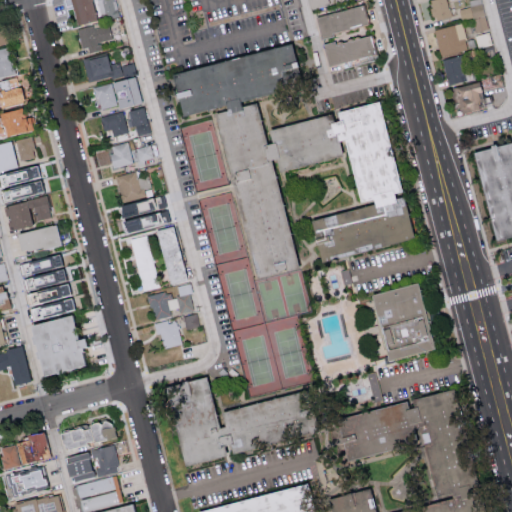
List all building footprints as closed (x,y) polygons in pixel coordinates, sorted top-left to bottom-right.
[(68,0),(75,24),(96,19),(90,0),(68,0)] [(96,0),(99,19),(117,17),(115,0),(96,0)] [(303,0),(306,8),(324,5),(323,0),(303,0)] [(449,16),(446,0),(428,0),(433,19),(449,16)] [(461,19),(474,16),(477,30),(488,28),(481,0),(469,0),(471,6),(458,9),(461,19)] [(314,14),(318,34),(365,25),(361,5),(314,14)] [(440,56),(467,49),(460,22),(433,30),(440,56)] [(84,53),(100,48),(98,41),(111,38),(107,24),(94,27),(93,24),(77,28),(84,53)] [(477,48),(491,44),(488,31),(474,35),(477,48)] [(326,63),(372,54),(368,35),(322,44),(326,63)] [(297,270),(256,279),(213,114),(225,111),(224,106),(181,118),(177,99),(175,99),(174,94),(175,93),(171,75),(289,44),(301,84),(239,103),(240,107),(254,104),(265,145),(270,144),(267,131),(330,115),(332,122),(338,121),(336,113),(377,102),(400,192),(358,203),(343,140),(338,142),(341,156),(279,173),(275,162),(273,162),(271,160),(269,161),(297,270)] [(0,48),(0,77),(16,73),(9,46),(0,48)] [(87,82),(135,72),(133,62),(117,66),(117,62),(107,64),(105,54),(82,59),(87,82)] [(441,59),(447,84),(466,80),(460,55),(441,59)] [(139,102),(134,76),(93,85),(98,109),(116,105),(116,107),(139,102)] [(476,101),(483,99),(479,81),(452,87),(453,95),(448,96),(452,113),(477,107),(476,101)] [(0,112),(0,119),(5,136),(33,127),(29,115),(24,117),(21,106),(0,112)] [(127,109),(129,126),(135,125),(136,135),(148,133),(145,107),(127,109)] [(126,131),(122,111),(99,115),(103,136),(126,131)] [(36,156),(30,136),(15,140),(20,160),(36,156)] [(0,170),(17,167),(11,140),(0,142),(0,170)] [(511,141),(473,150),(493,239),(511,235),(511,141)] [(109,144),(111,166),(132,164),(129,142),(109,144)] [(136,147),(139,160),(153,157),(150,144),(136,147)] [(42,193),(40,178),(37,178),(36,168),(0,173),(0,190),(2,200),(42,193)] [(116,176),(123,202),(146,195),(144,188),(150,186),(148,176),(137,179),(135,170),(116,176)] [(50,217),(46,196),(4,204),(9,229),(34,225),(33,220),(50,217)] [(418,239),(329,262),(318,222),(407,198),(418,239)] [(17,252),(59,244),(55,224),(13,233),(17,252)] [(155,229),(168,284),(185,280),(172,225),(155,229)] [(159,287),(147,234),(130,238),(142,291),(159,287)] [(28,273),(60,266),(57,254),(25,261),(28,273)] [(32,318),(74,310),(71,296),(68,296),(65,281),(64,282),(61,268),(25,276),(28,288),(26,289),(32,318)] [(0,309),(8,308),(4,285),(0,286),(0,309)] [(423,285),(439,347),(393,359),(376,297),(423,285)] [(186,329),(200,325),(196,312),(182,316),(186,329)] [(25,325),(37,376),(86,365),(84,356),(82,356),(78,338),(74,339),(69,315),(25,325)] [(175,319),(155,323),(161,348),(181,343),(175,319)] [(30,381),(23,347),(0,351),(0,369),(9,368),(13,384),(30,381)] [(371,392),(379,390),(375,371),(366,373),(371,392)] [(179,466),(223,456),(222,450),(258,442),(255,426),(264,424),(263,419),(275,416),(272,405),(294,400),(292,394),(212,411),(205,377),(162,386),(179,466)] [(198,511),(482,511),(479,497),(474,487),(450,389),(409,399),(402,401),(334,418),(344,460),(420,441),(435,503),(396,511),(372,511),(367,489),(327,498),(330,511),(311,511),(305,486),(198,511)] [(113,437),(110,421),(58,432),(62,448),(113,437)] [(0,450),(3,467),(49,459),(43,431),(25,435),(26,441),(0,446),(0,450)] [(118,471),(113,445),(64,456),(69,481),(118,471)] [(10,491),(42,490),(41,472),(10,473),(10,491)] [(74,484),(80,511),(120,503),(115,476),(74,484)]
